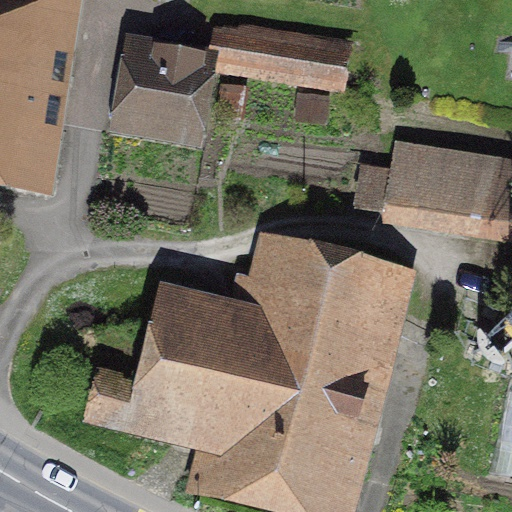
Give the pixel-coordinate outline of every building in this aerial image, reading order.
[(86,0),(0,0),(0,185),(57,194),(86,0)] [(220,84),(345,106),(353,60),(215,36),(210,65),(223,67),(220,84)] [(210,65),(128,51),(111,151),(206,167),(220,84),(223,67),(210,65)] [(511,172),(399,156),(387,237),(511,255),(511,172)] [(267,252),(250,322),(163,302),(126,457),(192,473),(183,511),(188,511),(362,511),(415,287),(267,252)] [(511,473),(511,384),(497,471),(511,473)]
